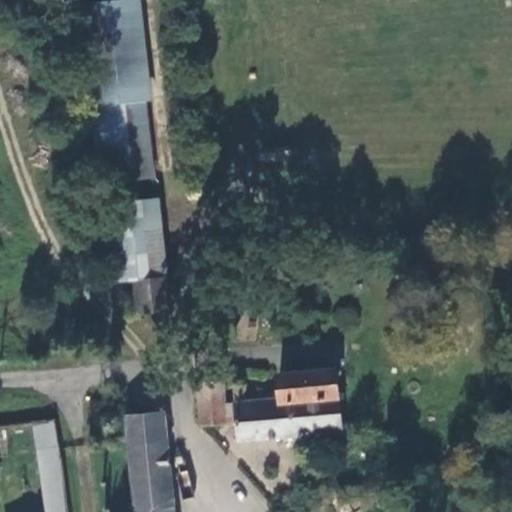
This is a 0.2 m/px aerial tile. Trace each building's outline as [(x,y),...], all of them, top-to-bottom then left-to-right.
[(131,0),(110,0),(80,3),(100,177),(130,175),(130,180),(153,178),(131,0)] [(157,200),(102,205),(111,285),(135,282),(138,310),(169,307),(157,200)] [(219,383),(195,385),(200,425),(228,423),(227,415),(233,414),(235,440),(339,430),(335,396),(333,370),(279,376),(279,391),(267,392),(267,401),(247,403),(246,384),(232,385),(233,404),(224,405),(219,383)] [(173,511),(161,411),(124,416),(133,511),(173,511)] [(48,425),(37,427),(40,444),(51,443),(48,425)]
